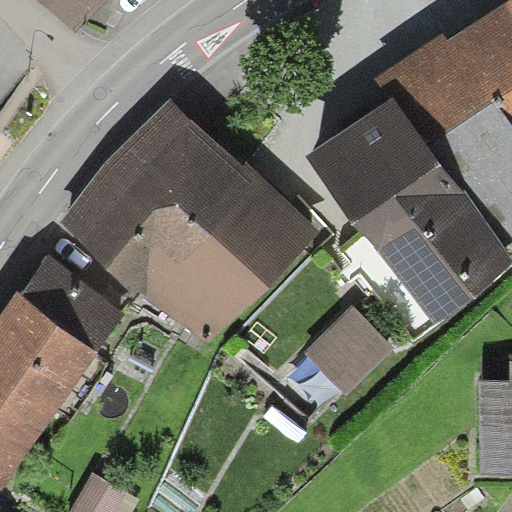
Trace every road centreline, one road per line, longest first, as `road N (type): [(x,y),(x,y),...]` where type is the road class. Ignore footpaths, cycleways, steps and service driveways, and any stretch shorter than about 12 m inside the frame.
road 1 (secondary): [(105,115),(173,50),(247,0)]
road 2 (secondary): [(0,246),(105,115)]
road 3 (residential): [(6,0),(105,115)]
